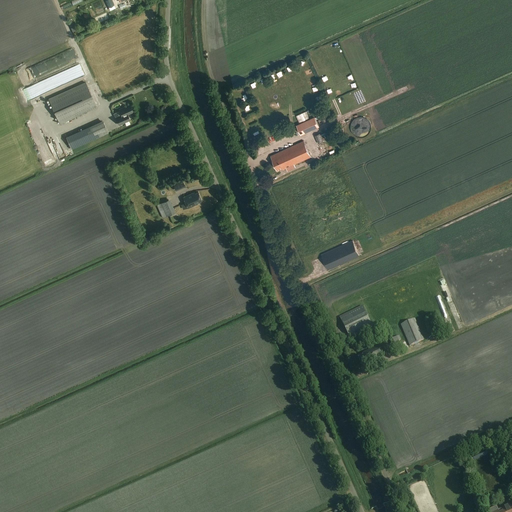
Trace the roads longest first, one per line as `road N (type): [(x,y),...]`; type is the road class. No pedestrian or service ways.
road 1 (tertiary): [(362,511),(173,88),(168,0)]
road 2 (unclassified): [(401,511),(239,146)]
road 3 (track): [(239,146),(208,64),(203,0)]
